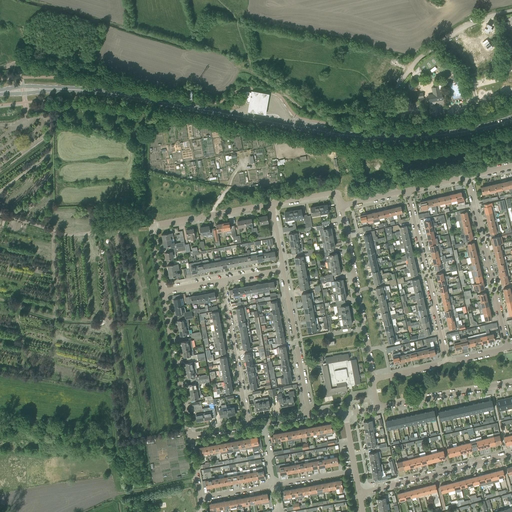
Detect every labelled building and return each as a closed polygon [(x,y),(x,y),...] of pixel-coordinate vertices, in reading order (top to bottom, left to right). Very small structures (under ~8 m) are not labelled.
[(485,28),(484,31),(488,33),(489,31),(491,32),(493,29),(490,28),(492,26),(487,23),(486,26),(488,27),(487,29),(485,28)] [(453,40),(453,42),(455,43),(455,45),(460,46),(460,43),(458,43),(458,40),(460,41),(461,38),(456,38),(455,40),(453,40)] [(484,41),(483,42),(489,50),(493,47),(491,45),(488,41),(485,43),(484,41)] [(443,99),(442,93),(440,93),(438,86),(432,87),(433,94),(428,95),(429,102),(443,99)] [(252,93),(250,92),(246,92),(246,93),(243,92),(241,102),(245,103),(245,102),(250,102),(252,93)] [(489,192),(488,186),(481,187),(483,194),(489,192)] [(461,192),(455,193),(457,200),(458,206),(459,209),(466,208),(465,204),(461,205),(460,203),(464,202),(463,198),(463,199),(461,192)] [(435,215),(432,199),(426,200),(427,207),(431,206),(432,211),(434,210),(434,212),(433,212),(433,215),(435,215)] [(428,209),(427,207),(426,200),(420,202),(422,210),(428,209)] [(506,209),(504,200),(497,202),(497,206),(499,205),(501,210),(503,210),(506,209)] [(492,212),(490,206),(492,206),(492,203),(484,204),(485,207),(484,207),(485,214),(492,212)] [(327,205),(319,206),(320,214),(328,213),(327,205)] [(320,214),(319,206),(310,208),(312,216),(320,214)] [(401,206),(395,208),(396,214),(398,223),(404,222),(404,219),(400,219),(399,214),(402,213),(401,206)] [(302,215),(302,214),(301,209),(293,211),(294,219),(295,221),(299,220),(299,218),(303,217),(302,215)] [(390,216),(389,209),(383,210),(385,217),(388,216),(389,220),(391,220),(390,216)] [(289,212),(285,212),(285,213),(286,216),(285,216),(285,220),(294,219),(293,211),(292,211),(292,210),(289,211),(289,212)] [(468,218),(466,212),(465,212),(465,210),(460,211),(459,211),(460,213),(460,214),(457,215),(456,217),(457,221),(458,221),(462,220),(468,218)] [(379,218),(377,212),(371,213),(373,220),(374,223),(380,221),(379,218)] [(495,212),(492,212),(485,214),(487,220),(493,219),(496,218),(496,216),(497,213),(495,212)] [(444,217),(444,215),(437,216),(438,219),(440,218),(441,224),(443,223),(446,223),(444,217)] [(259,217),(260,222),(260,224),(264,223),(265,227),(268,226),(268,223),(267,216),(259,217)] [(250,230),(253,230),(252,225),(251,218),(244,220),(245,227),(249,226),(250,230)] [(468,218),(462,220),(458,221),(460,227),(470,225),(468,218)] [(497,222),(496,218),(493,219),(487,220),(488,227),(495,225),(494,223),(497,222)] [(245,227),(244,220),(237,221),(239,228),(239,232),(242,232),(242,227),(245,227)] [(219,241),(218,233),(221,232),(222,236),(225,236),(223,224),(216,225),(217,229),(213,230),(214,236),(215,241),(219,241)] [(408,232),(406,225),(399,227),(401,232),(399,232),(398,232),(395,232),(395,233),(392,234),(391,230),(392,230),(391,227),(385,228),(387,237),(392,235),(396,235),(408,232)] [(437,225),(425,228),(426,234),(433,232),(435,232),(434,228),(438,227),(437,225)] [(471,231),(470,225),(460,227),(461,234),(463,233),(465,233),(471,231)] [(498,225),(495,225),(488,227),(490,234),(500,231),(498,225)] [(214,236),(213,230),(212,229),(209,229),(209,226),(200,228),(201,235),(207,234),(207,238),(213,237),(214,236)] [(301,239),(299,232),(311,230),(310,227),(309,227),(304,228),(296,230),(297,233),(288,234),(290,241),(298,239),(301,239)] [(331,228),(326,229),(323,229),(324,233),(320,234),(321,236),(324,236),(332,234),(331,228)] [(187,234),(186,234),(187,239),(187,240),(190,240),(197,239),(197,237),(196,232),(194,232),(193,229),(190,230),(189,229),(187,229),(187,230),(186,230),(187,234)] [(365,233),(366,235),(363,236),(365,242),(377,239),(377,236),(376,236),(374,230),(365,233)] [(473,238),(471,231),(465,233),(463,233),(463,237),(462,237),(463,243),(463,242),(472,241),(471,238),(473,238)] [(502,243),(501,238),(511,235),(511,231),(505,233),(500,234),(501,236),(491,238),(493,245),(499,244),(502,243)] [(409,238),(408,232),(396,235),(396,237),(398,236),(399,240),(409,238)] [(171,239),(170,236),(173,236),(172,233),(162,235),(163,241),(171,239)] [(324,236),(321,236),(322,241),(322,243),(333,241),(332,234),(324,236)] [(438,244),(437,240),(440,239),(440,237),(428,240),(429,246),(436,244),(438,244)] [(303,245),(302,240),(301,238),(301,239),(298,239),(290,241),(291,247),(303,245)] [(410,244),(410,240),(409,238),(399,240),(400,244),(395,245),(396,247),(399,247),(410,244)] [(374,242),(375,242),(377,241),(377,239),(365,242),(366,248),(373,246),(372,242),(374,241),(374,242)] [(335,247),(333,241),(322,243),(324,252),(334,251),(333,247),(335,247)] [(474,242),(469,244),(467,244),(468,247),(466,248),(466,251),(475,249),(474,242)] [(436,244),(429,246),(431,252),(443,249),(442,247),(441,247),(440,244),(438,244),(436,244)] [(503,246),(500,246),(499,244),(493,245),(494,252),(501,250),(504,249),(503,246)] [(300,252),(299,248),(303,247),(303,245),(291,247),(292,253),(300,252)] [(443,249),(431,252),(432,258),(439,257),(438,253),(443,251),(443,249)] [(477,256),(475,249),(466,251),(468,258),(470,257),(477,256)] [(413,256),(412,250),(405,252),(406,255),(401,257),(401,259),(413,256)] [(175,254),(176,254),(175,251),(165,253),(166,260),(173,258),(176,258),(175,254)] [(334,254),(334,251),(324,252),(325,256),(329,255),(329,259),(325,260),(325,262),(327,262),(338,260),(337,254),(334,254)] [(377,254),(380,253),(379,251),(367,254),(369,260),(376,258),(375,254),(376,253),(377,254)] [(306,256),(308,256),(314,255),(314,252),(308,253),(302,254),(302,256),(295,258),(296,264),(304,263),(307,262),(306,256)] [(478,262),(477,259),(479,258),(478,255),(477,256),(470,257),(468,258),(466,258),(468,265),(472,264),(478,262)] [(506,259),(503,260),(502,257),(496,258),(497,265),(504,263),(507,262),(506,259)] [(338,260),(327,262),(328,268),(331,268),(339,266),(338,260)] [(446,267),(445,264),(446,264),(446,261),(434,264),(435,270),(442,269),(442,268),(446,267)] [(198,273),(196,262),(188,264),(189,268),(190,274),(192,273),(192,274),(198,273)] [(416,268),(415,262),(408,264),(406,264),(407,268),(404,269),(404,271),(416,268)] [(480,269),(478,262),(472,264),(468,265),(467,265),(469,271),(471,271),(473,270),(480,269)] [(507,263),(507,262),(504,263),(497,265),(499,271),(505,270),(508,269),(507,265),(509,264),(508,262),(507,263)] [(383,266),(382,263),(370,266),(372,272),(379,271),(378,266),(379,266),(383,266)] [(179,270),(179,267),(178,264),(167,266),(168,272),(176,270),(179,270)] [(481,275),(480,269),(473,270),(471,271),(472,277),(475,277),(481,275)] [(510,275),(508,269),(505,270),(499,271),(500,275),(499,275),(499,276),(499,278),(500,278),(507,276),(510,275)] [(388,272),(385,273),(383,274),(382,270),(379,271),(372,272),(373,278),(385,275),(387,275),(389,275),(388,272)] [(385,282),(384,278),(386,278),(385,275),(373,278),(375,285),(385,282)] [(483,282),(481,275),(475,277),(472,277),(474,284),(476,283),(483,282)] [(418,278),(413,280),(412,280),(410,280),(411,284),(407,285),(408,287),(420,285),(418,278)] [(448,281),(447,278),(437,281),(439,287),(446,285),(448,284),(447,281),(448,281)] [(342,279),(337,280),(331,282),(332,288),(336,287),(344,286),(342,279)] [(309,288),(308,284),(309,284),(313,283),(312,281),(311,281),(307,281),(299,283),(300,289),(309,288)] [(484,288),(483,282),(476,283),(474,284),(472,284),(474,289),(475,291),(478,290),(479,290),(484,288)] [(420,285),(409,287),(411,293),(415,292),(421,291),(420,285)] [(345,292),(344,286),(336,287),(336,291),(333,292),(333,294),(345,292)] [(388,290),(386,290),(385,286),(376,288),(377,295),(389,292),(388,290)] [(240,294),(238,288),(232,289),(234,295),(234,298),(238,297),(238,302),(231,303),(231,306),(241,305),(241,302),(240,297),(240,294)] [(449,293),(453,292),(461,290),(461,288),(457,289),(452,290),(440,293),(442,299),(448,297),(447,293),(449,292),(449,293)] [(510,288),(508,288),(503,289),(505,296),(511,294),(510,288)] [(423,297),(421,291),(415,292),(415,296),(410,297),(410,300),(413,299),(423,297)] [(346,299),(345,292),(333,294),(334,301),(335,300),(336,304),(345,302),(344,299),(346,299)] [(389,294),(389,292),(377,295),(378,301),(385,299),(384,294),(386,294),(386,295),(389,294)] [(485,293),(480,294),(479,294),(480,301),(487,300),(485,293)] [(455,302),(454,300),(453,300),(452,296),(448,297),(442,299),(443,305),(455,302)] [(182,306),(181,298),(172,300),(173,304),(174,304),(175,307),(182,306)] [(312,306),(311,302),(314,301),(314,299),(311,299),(303,301),(304,307),(312,306)] [(488,306),(487,300),(480,301),(481,304),(478,305),(479,308),(482,308),(488,306)] [(349,312),(348,305),(346,306),(345,302),(336,304),(336,306),(337,306),(338,313),(341,313),(349,312)] [(455,304),(455,302),(443,305),(444,311),(451,309),(450,305),(452,304),(452,305),(455,304)] [(392,304),(380,307),(381,313),(390,311),(389,307),(392,306),(395,306),(395,303),(392,304)] [(425,309),(424,303),(417,304),(414,305),(416,311),(425,309)] [(312,306),(304,307),(305,313),(313,312),(312,308),(315,308),(314,305),(312,306)] [(183,313),(182,306),(175,307),(175,310),(174,310),(175,315),(183,313)] [(197,313),(200,312),(199,309),(197,309),(197,308),(191,309),(191,311),(192,315),(192,316),(197,315),(197,313)] [(416,311),(414,312),(414,314),(416,314),(417,316),(417,317),(418,317),(427,315),(425,309),(416,311)] [(391,314),(390,311),(381,313),(383,319),(395,316),(398,315),(397,313),(391,314)] [(350,318),(349,312),(341,313),(342,317),(338,317),(338,320),(342,319),(350,318)] [(491,319),(490,313),(483,314),(485,321),(491,319)] [(458,317),(458,314),(446,317),(447,323),(454,322),(453,317),(455,317),(458,317)] [(393,323),(392,319),(395,318),(400,317),(399,315),(398,315),(395,316),(383,319),(384,325),(393,323)] [(419,321),(416,322),(416,324),(428,321),(427,315),(418,317),(419,321)] [(315,324),(314,321),(317,320),(316,318),(314,318),(306,319),(307,326),(315,324)] [(351,324),(350,318),(342,319),(344,325),(341,326),(341,329),(348,328),(348,325),(351,324)] [(188,323),(185,323),(184,320),(176,321),(177,325),(178,325),(179,328),(188,327),(189,326),(188,323)] [(413,325),(410,325),(411,328),(417,326),(420,325),(421,329),(430,327),(428,321),(416,324),(413,325)] [(460,326),(460,324),(458,324),(457,321),(454,322),(447,323),(449,329),(455,328),(456,330),(465,328),(464,325),(460,326)] [(397,326),(395,327),(395,325),(393,326),(393,323),(384,325),(385,331),(397,328),(397,326)] [(320,331),(319,326),(319,324),(315,325),(315,324),(307,326),(308,332),(316,331),(316,332),(320,331)] [(189,334),(188,327),(179,328),(180,336),(189,334)] [(431,334),(430,327),(419,330),(419,333),(418,333),(419,335),(410,337),(411,341),(424,338),(424,335),(431,334)] [(395,332),(398,331),(397,328),(385,331),(387,337),(394,336),(396,335),(395,332)] [(462,330),(458,331),(462,348),(468,346),(467,340),(466,337),(460,339),(459,334),(462,333),(462,330)] [(462,348),(458,331),(450,333),(450,336),(455,335),(456,340),(453,341),(455,350),(462,348)] [(493,334),(488,335),(486,335),(488,342),(495,340),(493,334)] [(402,340),(401,337),(398,338),(397,335),(396,335),(394,336),(387,337),(388,344),(402,340)] [(488,342),(486,335),(480,337),(481,343),(488,342)] [(433,341),(432,337),(427,339),(425,339),(427,347),(429,356),(430,357),(435,356),(434,347),(431,348),(430,342),(433,341)] [(481,343),(480,337),(473,338),(475,345),(481,343)] [(475,345),(473,338),(467,340),(468,346),(475,345)] [(191,340),(188,341),(181,342),(182,350),(190,348),(193,348),(191,340)] [(417,358),(415,350),(412,351),(411,347),(410,343),(408,343),(408,346),(409,346),(410,350),(409,350),(410,353),(412,360),(417,358)] [(183,353),(182,353),(183,357),(184,357),(187,357),(189,356),(191,356),(194,355),(193,348),(190,348),(182,350),(183,353)] [(410,353),(409,350),(404,352),(404,354),(406,361),(412,360),(410,353)] [(406,361),(404,354),(401,355),(400,352),(398,352),(398,356),(400,362),(406,361)] [(360,383),(356,359),(347,361),(347,359),(349,359),(348,354),(341,355),(341,356),(333,358),(333,356),(325,358),(326,363),(323,364),(323,365),(322,365),(326,389),(331,388),(331,393),(347,390),(346,386),(349,385),(351,384),(351,385),(360,383)] [(190,363),(185,363),(185,364),(186,371),(197,369),(195,362),(192,362),(190,363)] [(197,372),(197,369),(186,371),(188,378),(195,377),(194,373),(197,372)] [(200,388),(199,384),(199,383),(189,385),(190,392),(200,390),(200,388)] [(197,391),(190,392),(192,399),(191,399),(191,400),(196,399),(199,398),(200,398),(199,395),(200,394),(201,394),(201,390),(200,390),(197,391)] [(295,398),(294,396),(294,391),(289,392),(289,394),(285,394),(286,397),(287,405),(294,404),(293,399),(295,398)] [(287,405),(286,397),(282,398),(281,393),(278,394),(278,395),(277,395),(278,399),(279,399),(280,406),(287,405)] [(268,397),(265,398),(264,398),(265,401),(262,402),(263,409),(270,408),(268,401),(268,397)] [(511,408),(509,398),(503,399),(505,410),(511,408)] [(263,409),(262,402),(258,402),(258,399),(254,400),(256,407),(254,407),(255,412),(258,412),(258,410),(263,409)] [(503,399),(496,401),(499,411),(505,410),(503,399)] [(201,405),(194,406),(197,421),(204,420),(202,409),(201,405)] [(228,416),(227,409),(226,405),(221,406),(221,408),(219,408),(220,417),(228,416)] [(236,407),(234,407),(227,409),(228,416),(235,414),(235,411),(237,411),(236,407)] [(212,419),(211,414),(210,411),(210,412),(210,409),(207,410),(206,408),(202,409),(204,420),(212,419)] [(336,432),(335,427),(331,428),(331,424),(324,425),(326,435),(326,436),(332,435),(332,433),(336,432)] [(326,435),(324,425),(318,426),(320,436),(326,435)] [(320,436),(318,426),(311,427),(313,438),(320,436)] [(313,438),(311,427),(305,428),(306,436),(310,435),(310,438),(313,438)] [(306,436),(305,428),(299,429),(300,437),(304,436),(304,438),(307,437),(306,436)] [(294,438),(292,431),(286,432),(287,439),(288,441),(294,440),(294,438)] [(281,440),(280,434),(280,433),(273,434),(274,437),(270,437),(271,442),(278,441),(278,444),(281,443),(281,440)] [(501,443),(500,438),(499,435),(493,436),(495,445),(501,443)] [(257,437),(250,438),(252,445),(252,448),(258,447),(258,448),(262,448),(261,440),(257,440),(257,437)] [(252,445),(250,438),(244,439),(246,450),(252,448),(252,445)] [(246,450),(244,439),(238,440),(239,451),(246,450)] [(376,446),(375,442),(379,442),(378,439),(374,439),(367,441),(368,447),(376,446)] [(239,451),(238,440),(231,442),(233,452),(239,451)] [(233,452),(231,442),(225,443),(227,453),(233,452)] [(227,453),(225,443),(218,444),(220,451),(220,454),(227,453)] [(213,452),(212,445),(206,446),(207,453),(208,457),(214,455),(213,452)] [(455,455),(453,447),(447,449),(449,457),(455,455)] [(445,459),(444,454),(443,450),(437,452),(439,460),(445,459)] [(325,466),(324,459),(323,455),(317,456),(317,460),(319,468),(319,469),(323,468),(322,467),(325,466)] [(333,455),(330,456),(330,458),(331,465),(338,464),(337,457),(334,457),(334,456),(333,455)] [(327,456),(323,457),(324,459),(325,466),(331,465),(330,458),(327,459),(327,457),(327,456)] [(404,469),(402,461),(396,463),(398,471),(404,469)] [(293,472),(292,465),(289,465),(289,463),(285,464),(287,473),(293,472)] [(287,473),(285,464),(275,466),(277,472),(280,472),(280,475),(281,475),(281,474),(287,473)] [(379,465),(371,466),(372,472),(380,471),(383,470),(382,464),(379,465)] [(262,466),(256,467),(256,471),(258,479),(264,478),(262,466)] [(213,487),(212,479),(211,476),(210,472),(210,468),(203,470),(204,473),(206,472),(208,480),(205,481),(207,488),(213,487)] [(258,479),(256,471),(253,472),(252,468),(249,469),(250,472),(251,480),(258,479)] [(251,480),(250,472),(247,473),(246,469),(243,470),(244,474),(245,481),(251,480)] [(503,470),(496,471),(498,478),(505,477),(503,470)] [(245,481),(244,474),(240,474),(240,471),(237,472),(237,475),(239,482),(245,481)] [(498,478),(496,471),(490,473),(492,480),(495,479),(498,478)] [(239,482),(237,475),(234,475),(233,472),(230,472),(231,476),(232,483),(239,482)] [(232,483),(231,476),(228,477),(227,473),(224,473),(224,477),(226,484),(232,483)] [(492,480),(490,473),(484,475),(486,482),(486,485),(493,483),(492,480)] [(486,482),(484,475),(478,476),(479,483),(480,486),(486,485),(486,482)] [(219,486),(218,478),(215,479),(214,476),(211,476),(212,479),(213,487),(219,486)] [(479,483),(478,476),(471,478),(473,485),(479,483)] [(473,485),(471,478),(465,479),(467,487),(468,489),(474,487),(473,485)] [(467,487),(465,479),(459,481),(461,488),(467,487)] [(344,483),(341,483),(341,480),(334,481),(336,488),(336,492),(343,491),(342,488),(345,487),(344,483)] [(461,488),(459,481),(453,483),(454,490),(461,488)] [(454,490),(453,483),(446,484),(448,491),(454,490)] [(323,490),(322,484),(315,485),(317,494),(323,493),(323,490)] [(435,484),(429,486),(430,493),(437,491),(435,484)] [(448,491),(446,484),(440,486),(442,493),(448,491)] [(315,485),(309,486),(310,493),(314,492),(314,495),(317,494),(315,485)] [(310,493),(309,486),(303,487),(304,494),(307,493),(308,497),(311,497),(310,493)] [(430,493),(429,486),(422,487),(424,494),(428,493),(430,493)] [(304,497),(304,494),(303,487),(296,488),(297,495),(298,499),(304,497)] [(424,494),(422,487),(416,489),(418,496),(418,498),(425,496),(424,494)] [(297,495),(296,488),(290,489),(291,496),(294,496),(295,499),(298,499),(297,495)] [(291,496),(290,489),(284,491),(283,490),(284,497),(283,497),(284,501),(292,500),(291,496)] [(418,496),(416,489),(410,491),(412,497),(418,496)] [(412,497),(410,491),(404,492),(405,499),(412,497)] [(405,499),(404,492),(397,494),(399,501),(405,499)] [(267,493),(260,495),(262,502),(262,504),(272,502),(271,495),(267,496),(267,493)] [(243,505),(241,498),(235,499),(236,507),(237,509),(243,508),(243,505)] [(217,510),(216,503),(209,504),(211,511),(209,511),(213,511),(213,510),(217,510)]
